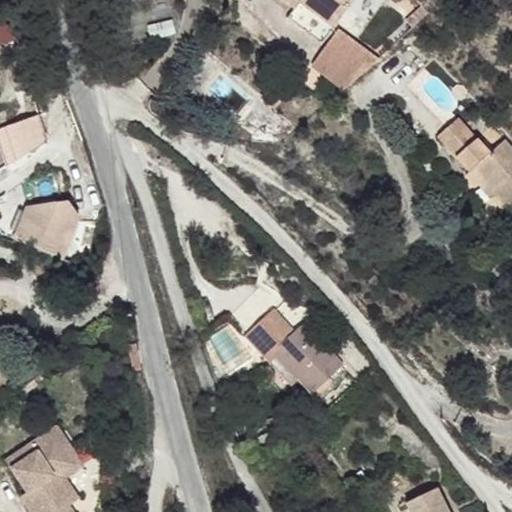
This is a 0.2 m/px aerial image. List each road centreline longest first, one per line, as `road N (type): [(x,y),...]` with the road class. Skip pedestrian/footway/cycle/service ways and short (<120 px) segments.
road 1 (residential): [(498,511),(439,419),(303,259),(195,152),(104,96),(69,96)]
road 2 (residential): [(275,511),(219,403),(119,148),(90,156)]
road 3 (tertiary): [(90,156),(199,511)]
